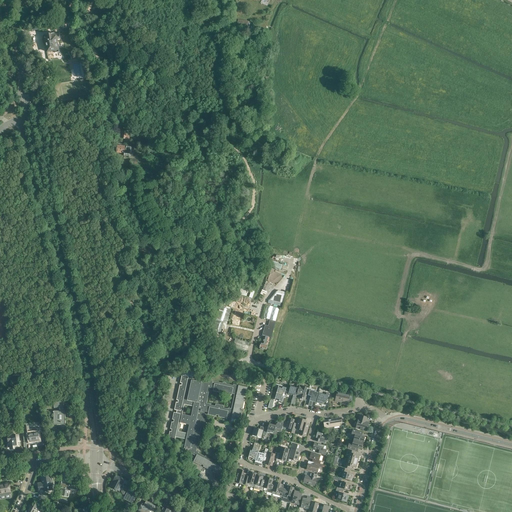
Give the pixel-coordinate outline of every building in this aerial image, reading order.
[(54,23),(55,30),(65,28),(64,21),(54,23)] [(60,56),(59,50),(56,38),(59,37),(58,32),(55,33),(44,35),(45,38),(45,39),(42,39),(43,43),(46,42),(47,52),(53,51),(54,58),(60,56)] [(130,133),(123,132),(122,139),(130,140),(130,133)] [(126,153),(127,146),(117,145),(117,152),(124,153),(126,153)] [(127,146),(126,153),(124,153),(124,156),(130,156),(133,156),(134,153),(132,152),(132,150),(131,149),(131,147),(127,146)] [(342,174),(343,168),(329,165),(328,171),(342,174)] [(277,290),(269,300),(268,303),(281,306),(282,303),(283,303),(286,291),(277,290)] [(279,309),(267,305),(263,318),(270,320),(268,326),(265,325),(262,336),(264,337),(271,339),(279,309)] [(220,306),(216,320),(227,324),(231,309),(220,306)] [(223,334),(212,331),(211,336),(222,339),(223,334)] [(271,339),(264,337),(262,344),(260,343),(259,346),(260,347),(259,348),(266,350),(268,345),(269,341),(270,341),(271,339)] [(240,340),(238,349),(247,351),(249,342),(240,340)] [(194,377),(195,371),(183,369),(182,375),(194,377)] [(212,378),(209,377),(208,380),(199,378),(198,382),(191,380),(188,379),(188,377),(182,375),(180,383),(182,383),(181,385),(180,385),(176,400),(178,400),(178,402),(176,402),(174,410),(177,410),(176,413),(174,412),(172,419),(174,420),(173,422),(172,422),(170,429),(172,429),(171,432),(170,431),(168,439),(175,440),(175,437),(186,439),(184,448),(186,449),(185,450),(196,456),(193,462),(201,465),(201,464),(204,465),(203,467),(210,470),(211,469),(213,470),(213,472),(220,475),(224,469),(223,468),(224,467),(217,463),(218,462),(215,461),(215,462),(208,458),(208,457),(205,456),(205,457),(198,453),(198,452),(196,451),(201,427),(202,428),(204,419),(203,419),(205,411),(208,412),(208,415),(216,416),(216,415),(219,415),(218,417),(226,419),(227,417),(232,418),(231,419),(240,421),(242,411),(240,411),(241,409),(242,409),(244,399),(243,399),(244,397),(245,397),(247,388),(238,386),(238,387),(236,386),(237,385),(233,385),(233,386),(226,384),(226,383),(223,382),(223,383),(211,381),(212,378)] [(299,396),(298,398),(305,399),(308,388),(302,386),(302,384),(300,384),(297,396),(299,396)] [(291,404),(293,404),(294,404),(299,387),(297,386),(296,387),(290,386),(288,394),(293,396),(293,397),(291,404)] [(278,387),(275,398),(279,399),(279,401),(282,402),(284,397),(283,397),(283,396),(284,396),(284,395),(286,396),(287,391),(285,391),(286,388),(283,387),(282,388),(278,387)] [(311,396),(308,404),(308,405),(311,406),(313,402),(315,402),(318,392),(311,390),(312,387),(310,387),(308,393),(309,393),(308,395),(311,396)] [(337,392),(335,401),(348,403),(348,401),(352,401),(353,395),(350,394),(349,395),(337,392)] [(325,405),(326,403),(327,403),(327,402),(328,402),(328,401),(327,401),(327,400),(328,397),(329,397),(330,394),(326,393),(326,395),(319,393),(316,403),(325,405)] [(65,406),(65,404),(64,401),(53,403),(54,408),(59,407),(59,411),(54,411),(54,425),(65,425),(65,411),(63,411),(63,406),(65,406)] [(358,419),(356,428),(356,427),(360,428),(360,429),(367,431),(369,422),(366,421),(366,420),(367,417),(360,415),(359,419),(358,419)] [(289,418),(287,422),(286,428),(289,429),(288,432),(294,434),(297,424),(294,423),(295,420),(289,418)] [(325,428),(330,427),(332,427),(334,426),(334,427),(334,426),(336,426),(340,426),(340,423),(342,423),(342,422),(342,419),(341,419),(341,418),(324,421),(324,422),(324,425),(325,428)] [(299,419),(297,428),(296,429),(301,430),(300,435),(306,436),(309,424),(305,423),(306,420),(299,419)] [(276,425),(273,434),(276,435),(277,431),(281,432),(282,429),(285,430),(286,428),(287,422),(284,421),(284,423),(277,421),(276,425)] [(265,427),(263,435),(266,435),(267,432),(273,434),(276,425),(269,424),(268,428),(265,427)] [(253,431),(252,431),(253,433),(252,435),(257,436),(257,437),(258,437),(261,437),(264,427),(261,426),(260,429),(254,428),(253,431)] [(28,427),(24,427),(26,438),(29,438),(30,442),(39,441),(38,433),(41,432),(41,428),(28,429),(28,427)] [(353,429),(352,432),(351,432),(350,433),(350,434),(351,435),(355,436),(354,439),(363,442),(365,436),(362,435),(363,432),(353,429)] [(316,438),(319,438),(318,441),(325,443),(328,435),(317,432),(316,438)] [(10,441),(11,449),(15,448),(20,447),(18,435),(8,436),(9,441),(10,441)] [(349,442),(348,448),(357,451),(358,448),(362,449),(363,442),(354,439),(353,443),(349,442)] [(255,442),(253,448),(252,451),(251,450),(249,456),(248,458),(248,459),(249,460),(250,461),(251,461),(252,460),(253,459),(256,460),(258,452),(260,444),(255,442)] [(293,443),(291,448),(288,459),(289,459),(288,462),(291,463),(292,459),(293,460),(294,460),(298,461),(301,451),(298,450),(300,445),(293,443)] [(314,443),(313,449),(319,450),(319,453),(325,455),(327,449),(323,448),(324,445),(314,443)] [(277,459),(277,460),(281,461),(281,460),(286,461),(289,449),(282,447),(280,453),(278,453),(277,459)] [(256,460),(255,462),(262,464),(263,460),(266,461),(267,458),(268,452),(269,449),(266,448),(264,454),(258,452),(256,460)] [(349,455),(348,459),(358,462),(360,456),(355,454),(356,452),(348,450),(347,454),(349,455)] [(267,458),(266,461),(265,464),(272,466),(274,458),(277,459),(278,453),(276,452),(275,454),(268,452),(267,458)] [(313,459),(312,462),(314,462),(320,464),(321,461),(319,461),(321,455),(312,452),(310,458),(313,459)] [(358,462),(348,459),(347,463),(344,463),(343,467),(351,469),(352,467),(356,468),(358,462)] [(314,462),(315,463),(314,465),(308,464),(307,470),(318,473),(319,468),(322,469),(323,465),(320,464),(314,462)] [(349,470),(341,467),(340,471),(344,472),(342,478),(352,481),(354,475),(350,473),(348,473),(349,470)] [(243,485),(244,484),(246,476),(243,475),(244,470),(239,469),(235,481),(240,483),(240,484),(243,485)] [(246,476),(244,484),(247,485),(247,483),(254,485),(254,484),(257,475),(257,474),(250,472),(249,477),(246,476)] [(306,475),(304,482),(315,485),(317,478),(316,478),(317,475),(311,473),(310,476),(306,475)] [(42,484),(38,485),(39,490),(43,489),(44,491),(53,490),(53,485),(53,482),(52,482),(51,475),(41,477),(42,484)] [(257,475),(254,484),(261,486),(260,488),(263,489),(265,481),(262,480),(263,476),(257,475)] [(340,483),(339,488),(344,489),(350,491),(351,484),(341,481),(342,478),(332,475),(331,479),(338,481),(337,483),(340,483)] [(111,486),(119,491),(120,489),(121,490),(121,491),(122,493),(122,494),(124,495),(126,496),(129,490),(122,486),(124,480),(120,478),(116,476),(111,486)] [(267,477),(266,479),(264,488),(268,489),(267,492),(272,494),(275,485),(272,484),(273,479),(267,477)] [(275,485),(273,492),(274,492),(273,495),(276,496),(276,495),(282,497),(284,488),(281,487),(282,484),(275,482),(275,485)] [(77,490),(78,484),(69,483),(69,485),(61,483),(59,495),(68,497),(70,489),(77,490)] [(0,495),(10,494),(8,484),(2,485),(1,484),(0,484),(0,495)] [(284,488),(282,497),(287,498),(288,495),(292,497),(292,495),(294,489),(294,488),(288,486),(287,489),(284,488)] [(336,492),(338,492),(337,500),(347,502),(349,495),(342,493),(342,492),(343,492),(344,489),(339,488),(337,487),(336,492)] [(295,504),(299,505),(302,494),(297,492),(297,490),(294,489),(292,495),(294,495),(292,502),(295,503),(295,504)] [(310,505),(312,498),(309,497),(308,499),(303,498),(300,507),(308,510),(309,505),(310,505)] [(140,511),(153,511),(156,507),(152,505),(150,504),(146,501),(144,504),(142,503),(140,506),(139,506),(138,508),(139,509),(139,510),(141,511),(140,511)] [(312,502),(310,511),(309,511),(308,511),(319,511),(320,510),(317,509),(318,504),(312,502)] [(27,511),(37,511),(40,507),(38,506),(39,505),(35,503),(33,507),(30,506),(27,511)]
